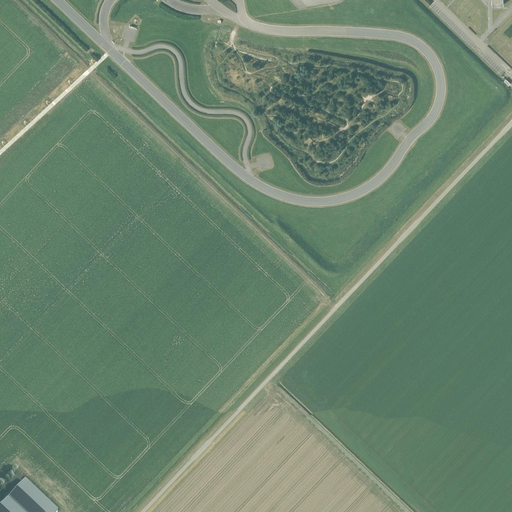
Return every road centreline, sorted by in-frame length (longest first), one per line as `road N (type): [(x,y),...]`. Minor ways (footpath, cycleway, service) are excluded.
road 1 (tertiary): [(142,511),(511,122)]
road 2 (unknown): [(110,51),(251,178)]
